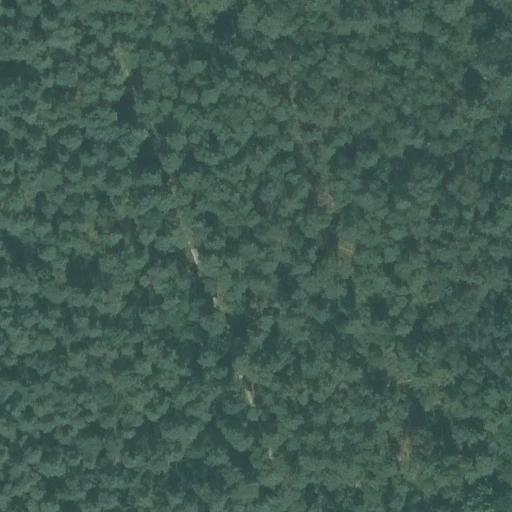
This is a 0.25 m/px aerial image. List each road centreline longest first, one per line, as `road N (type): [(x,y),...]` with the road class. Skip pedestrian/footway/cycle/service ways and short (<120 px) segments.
road 1 (track): [(88,0),(281,511)]
road 2 (track): [(475,0),(471,104),(511,162)]
